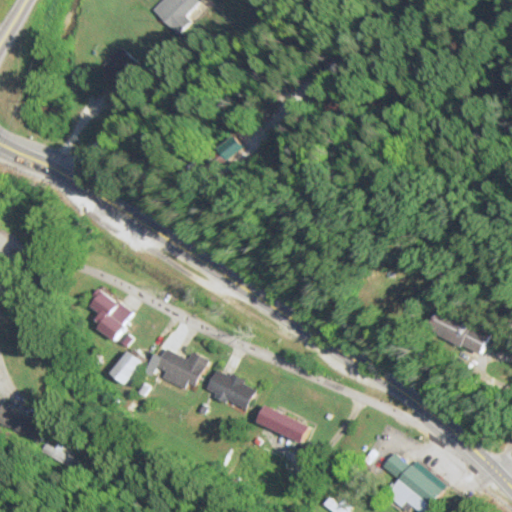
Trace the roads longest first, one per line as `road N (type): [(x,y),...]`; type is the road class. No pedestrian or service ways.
road 1 (primary): [(511,489),(402,394),(58,173),(0,144)]
road 2 (residential): [(0,244),(95,274),(334,388),(446,428)]
road 3 (residential): [(58,173),(297,0)]
